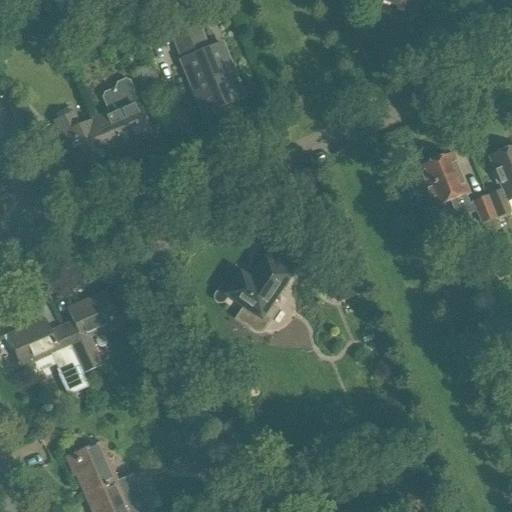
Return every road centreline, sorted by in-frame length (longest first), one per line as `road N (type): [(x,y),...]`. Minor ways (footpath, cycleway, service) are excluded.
road 1 (residential): [(0,290),(511,60)]
road 2 (unknown): [(57,264),(0,149)]
